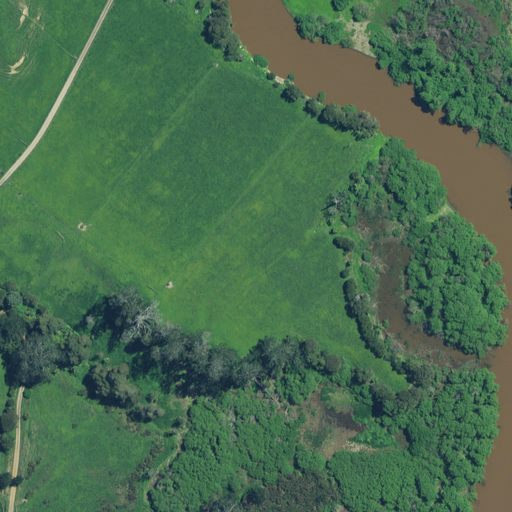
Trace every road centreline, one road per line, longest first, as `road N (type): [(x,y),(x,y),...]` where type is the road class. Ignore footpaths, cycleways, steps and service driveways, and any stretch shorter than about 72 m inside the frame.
road 1 (track): [(109,0),(34,148),(0,184)]
road 2 (track): [(0,309),(20,335),(25,361),(7,511)]
